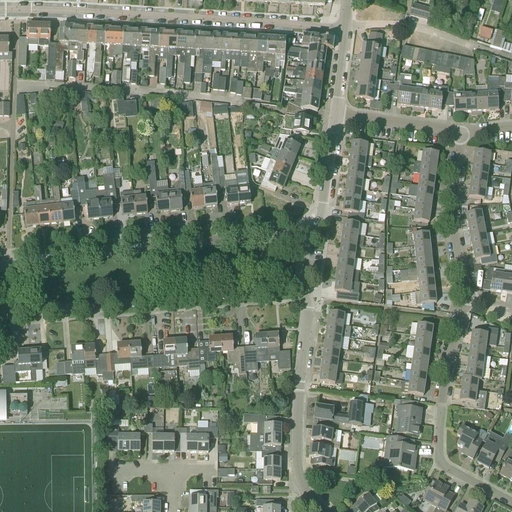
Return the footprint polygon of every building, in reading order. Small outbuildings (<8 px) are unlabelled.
[(492,10),(500,13),(503,3),(497,1),(497,2),(495,1),(492,10)] [(428,21),(431,10),(413,5),(410,16),(428,21)] [(26,35),(26,39),(18,39),(17,67),(26,67),(26,48),(28,46),(37,47),(38,26),(27,26),(26,33),(26,35)] [(45,71),(37,71),(36,74),(36,81),(54,82),(54,73),(55,45),(50,45),(50,34),(50,26),(38,26),(37,47),(49,47),(48,67),(45,67),(45,71)] [(55,45),(54,73),(62,74),(63,52),(68,52),(69,27),(60,27),(59,45),(55,45)] [(77,53),(78,28),(69,27),(68,52),(77,53)] [(78,28),(77,53),(76,62),(83,62),(83,53),(81,52),(81,45),(86,45),(87,28),(78,28)] [(87,28),(86,45),(90,45),(89,59),(87,59),(86,73),(94,73),(96,29),(87,28)] [(104,46),(105,29),(96,29),(94,73),(94,78),(99,78),(101,53),(100,53),(101,46),(104,46)] [(114,30),(105,29),(104,46),(109,47),(108,60),(113,60),(113,58),(114,30)] [(117,56),(122,56),(122,54),(123,30),(114,30),(113,58),(114,58),(117,56)] [(126,54),(126,61),(131,61),(132,31),(123,30),(122,54),(126,54)] [(136,71),(136,64),(136,54),(140,55),(141,32),(132,31),(131,61),(130,69),(130,83),(129,85),(135,85),(136,71)] [(489,48),(511,54),(511,48),(511,45),(503,43),(506,34),(494,31),(489,48)] [(141,32),(140,55),(144,55),(143,61),(149,61),(150,32),(141,32)] [(150,32),(149,61),(148,77),(154,78),(155,57),(158,57),(159,33),(150,32)] [(159,33),(158,57),(158,61),(167,61),(168,33),(159,33)] [(167,61),(166,69),(166,71),(171,72),(172,57),(176,57),(177,34),(168,33),(167,61)] [(180,58),(178,77),(183,77),(187,34),(177,34),(176,57),(180,58)] [(190,58),(192,58),(194,58),(195,35),(187,34),(183,77),(183,84),(189,85),(190,71),(189,71),(190,58)] [(361,56),(379,59),(382,36),(369,34),(368,46),(363,45),(361,56)] [(195,35),(194,58),(194,51),(199,51),(198,59),(196,59),(194,83),(200,84),(204,35),(195,35)] [(213,36),(204,35),(200,84),(201,84),(202,75),(210,75),(212,63),(213,36)] [(213,36),(212,63),(221,64),(222,36),(213,36)] [(220,71),(224,71),(225,62),(230,62),(231,37),(222,36),(221,64),(220,71)] [(240,37),(231,37),(230,62),(234,62),(234,68),(238,69),(239,62),(240,37)] [(249,38),(240,37),(239,62),(238,69),(247,69),(248,62),(249,38)] [(326,50),(332,51),(333,41),(303,37),(301,46),(326,50)] [(258,38),(249,38),(248,62),(247,69),(247,73),(255,74),(256,63),(258,38)] [(256,63),(255,74),(256,74),(256,73),(262,73),(263,63),(266,63),(266,62),(267,39),(258,38),(256,63)] [(0,39),(0,54),(8,54),(8,50),(9,50),(9,48),(8,48),(8,40),(0,39)] [(276,40),(267,39),(266,62),(266,63),(270,63),(270,71),(274,72),(275,64),(276,40)] [(274,72),(273,74),(276,74),(278,75),(279,62),(284,63),(285,56),(286,40),(276,40),(275,64),(274,72)] [(301,47),(309,48),(308,52),(301,51),(301,50),(288,48),(288,53),(325,59),(326,50),(301,46),(301,47)] [(405,60),(408,48),(402,47),(400,59),(405,60)] [(414,49),(408,48),(405,60),(411,62),(414,49)] [(420,50),(414,49),(411,62),(417,63),(420,50)] [(425,52),(420,50),(417,63),(423,64),(425,52)] [(431,53),(425,52),(423,64),(428,65),(431,53)] [(307,61),(307,65),(323,68),(325,59),(288,53),(287,58),(307,61)] [(437,54),(431,53),(428,65),(434,67),(437,54)] [(442,55),(437,54),(434,67),(440,68),(442,55)] [(442,55),(440,68),(446,69),(448,56),(443,55),(442,55)] [(360,62),(359,67),(377,70),(379,59),(361,56),(358,56),(357,61),(360,62)] [(454,57),(448,56),(446,69),(451,70),(454,57)] [(460,58),(454,57),(451,70),(457,71),(460,58)] [(465,59),(460,58),(457,71),(463,72),(465,59)] [(465,59),(463,72),(463,76),(464,76),(467,76),(474,75),(473,61),(471,61),(465,59)] [(75,80),(76,62),(68,62),(67,79),(75,80)] [(306,70),(295,68),(295,72),(322,76),(323,68),(307,65),(306,70)] [(377,70),(359,67),(359,73),(356,72),(355,77),(376,80),(377,70)] [(130,69),(123,69),(122,82),(130,83),(130,69)] [(297,78),(297,77),(299,77),(298,82),(321,86),(322,76),(295,72),(286,71),(285,76),(297,78)] [(112,72),(111,85),(120,85),(121,73),(112,72)] [(408,108),(411,85),(411,82),(410,82),(411,76),(399,75),(398,78),(397,83),(395,82),(395,86),(394,86),(392,99),(398,99),(397,106),(396,106),(396,107),(408,108)] [(357,83),(357,88),(374,91),(376,80),(355,77),(354,83),(357,83)] [(498,85),(487,85),(487,87),(486,95),(487,113),(499,112),(499,111),(498,111),(498,102),(504,103),(504,90),(505,85),(505,80),(498,80),(498,85)] [(236,82),(235,95),(235,96),(241,97),(243,83),(236,82)] [(321,86),(298,82),(294,82),(293,85),(292,85),(292,89),(284,87),(283,89),(320,94),(321,86)] [(418,113),(422,86),(415,85),(415,86),(411,85),(408,108),(413,109),(413,112),(418,113)] [(429,87),(422,86),(418,113),(423,114),(424,110),(429,111),(432,94),(428,93),(429,87)] [(475,87),(475,96),(476,116),(482,116),(481,113),(487,113),(486,95),(487,87),(475,87)] [(373,102),(374,91),(357,88),(355,100),(356,100),(373,102)] [(441,107),(447,107),(448,93),(448,90),(432,88),(432,94),(429,111),(441,113),(441,112),(440,112),(441,107)] [(294,100),(318,103),(320,94),(283,89),(283,94),(295,95),(294,100)] [(253,90),(253,100),(261,100),(262,91),(253,90)] [(465,114),(464,96),(464,92),(453,92),(453,94),(448,93),(447,107),(454,107),(454,114),(465,114)] [(16,116),(25,115),(26,115),(24,96),(16,96),(16,116)] [(476,116),(475,96),(464,96),(465,114),(471,114),(471,117),(476,116)] [(153,100),(153,110),(163,110),(163,100),(153,100)] [(305,117),(306,111),(317,112),(318,103),(294,100),(293,105),(288,104),(287,108),(286,114),(305,117)] [(117,102),(118,116),(125,116),(124,111),(123,101),(117,102)] [(138,111),(137,101),(125,103),(126,112),(138,111)] [(200,102),(200,103),(199,112),(212,114),(211,104),(200,102)] [(0,117),(9,117),(9,104),(0,103),(0,117)] [(182,104),(184,119),(193,118),(191,103),(182,104)] [(226,107),(213,109),(213,116),(227,114),(226,107)] [(310,120),(304,119),(295,118),(283,116),(282,124),(288,124),(287,131),(280,131),(279,136),(289,138),(290,138),(291,132),(293,132),(309,134),(310,120)] [(61,131),(64,124),(55,121),(53,129),(61,131)] [(279,136),(276,145),(274,150),(282,153),(294,159),(299,147),(292,144),(287,142),(289,138),(279,136)] [(352,143),(350,154),(366,157),(367,145),(352,143)] [(262,145),(260,150),(268,153),(270,148),(262,145)] [(294,159),(282,153),(274,150),(270,161),(277,164),(290,169),(294,159)] [(423,152),(421,164),(436,166),(438,154),(423,152)] [(475,152),(473,163),(489,165),(490,154),(475,152)] [(372,157),(366,157),(350,154),(349,166),(364,168),(370,169),(372,157)] [(213,184),(202,185),(205,208),(217,207),(216,198),(215,190),(220,190),(218,169),(217,155),(210,156),(211,163),(210,163),(213,184)] [(290,169),(277,164),(270,161),(265,172),(266,172),(286,180),(290,169)] [(167,188),(156,189),(154,163),(147,163),(148,176),(149,186),(151,199),(156,199),(157,213),(169,212),(167,191),(167,188)] [(472,175),(487,177),(489,165),(473,163),(472,175)] [(419,175),(435,177),(436,166),(421,164),(419,175)] [(362,180),(364,168),(349,166),(347,178),(362,180)] [(225,189),(227,206),(239,204),(237,191),(237,190),(236,181),(225,182),(224,177),(223,169),(218,169),(220,190),(225,189)] [(266,172),(260,187),(275,193),(276,188),(282,191),(286,180),(266,172)] [(418,187),(433,189),(435,177),(419,175),(418,187)] [(470,186),(485,189),(487,177),(472,175),(470,186)] [(112,218),(111,209),(111,206),(116,206),(114,189),(113,180),(113,176),(103,177),(104,192),(97,193),(100,219),(112,218)] [(195,193),(191,193),(190,193),(190,194),(191,200),(192,209),(205,208),(202,185),(201,177),(193,178),(194,186),(195,193)] [(345,189),(361,191),(367,192),(368,181),(362,180),(347,178),(345,189)] [(502,179),(502,185),(504,185),(503,191),(508,191),(510,180),(502,179)] [(184,182),(184,181),(179,182),(174,187),(174,189),(174,190),(167,191),(169,212),(182,210),(181,201),(181,200),(186,199),(185,194),(184,182)] [(79,205),(86,204),(88,221),(100,219),(97,193),(97,191),(85,192),(84,184),(77,184),(77,193),(79,205)] [(62,223),(60,207),(58,186),(52,187),(53,200),(47,201),(47,202),(50,225),(62,223)] [(485,189),(470,186),(468,198),(484,200),(485,189)] [(416,198),(432,201),(433,189),(418,187),(416,198)] [(249,189),(237,190),(237,191),(239,204),(250,203),(250,198),(253,198),(252,189),(249,189)] [(344,201),(365,204),(365,203),(359,202),(361,191),(345,189),(344,201)] [(147,214),(145,198),(145,195),(141,195),(140,192),(132,193),(134,216),(147,214)] [(121,201),(121,208),(122,217),(134,216),(132,193),(120,194),(121,201)] [(414,210),(430,212),(432,201),(416,198),(414,210)] [(363,220),(365,204),(344,201),(342,213),(348,213),(347,218),(363,220)] [(38,226),(50,225),(47,202),(35,204),(38,226)] [(35,204),(23,205),(24,211),(23,211),(24,219),(25,219),(26,227),(38,226),(35,204)] [(75,222),(73,206),(72,206),(60,207),(62,223),(75,222)] [(430,212),(414,210),(413,222),(428,224),(430,212)] [(468,227),(483,224),(481,212),(465,215),(468,227)] [(342,234),(357,237),(359,225),(343,223),(342,234)] [(468,227),(470,238),(485,235),(483,224),(468,227)] [(357,237),(342,234),(340,246),(356,248),(357,237)] [(430,246),(428,234),(413,236),(414,247),(430,246)] [(487,247),(485,235),(470,238),(472,250),(493,246),(493,245),(487,247)] [(356,248),(340,246),(339,258),(354,260),(356,248)] [(430,246),(414,247),(415,259),(431,257),(430,246)] [(497,263),(493,246),(472,250),(474,261),(480,260),(481,266),(497,263)] [(415,259),(416,270),(432,269),(431,257),(415,259)] [(354,260),(339,258),(337,269),(352,271),(354,260)] [(468,275),(482,272),(481,267),(467,270),(468,275)] [(352,271),(337,269),(336,281),(351,283),(352,271)] [(409,283),(418,282),(433,280),(432,269),(416,270),(408,271),(409,283)] [(501,294),(503,276),(493,275),(493,270),(487,269),(486,281),(491,282),(490,292),(501,294)] [(511,277),(503,276),(501,294),(511,295),(511,294),(511,277)] [(435,292),(433,280),(418,282),(419,294),(435,292)] [(339,301),(354,303),(357,303),(358,295),(359,284),(351,283),(336,281),(334,293),(340,293),(339,301)] [(433,313),(433,304),(436,304),(435,292),(419,294),(419,295),(413,296),(415,306),(421,305),(422,311),(433,313)] [(382,297),(375,295),(373,302),(380,304),(382,297)] [(328,313),(326,324),(343,326),(344,315),(328,313)] [(343,326),(326,324),(325,336),(341,338),(343,326)] [(417,325),(416,337),(431,339),(433,327),(417,325)] [(472,332),(470,344),(486,346),(496,347),(497,336),(487,335),(472,332)] [(278,371),(290,371),(289,352),(279,353),(278,335),(266,336),(267,357),(268,357),(268,363),(277,362),(278,371)] [(248,348),(243,349),(245,373),(258,372),(257,364),(268,363),(268,357),(267,357),(266,336),(254,336),(255,348),(248,348)] [(341,338),(325,336),(324,348),(339,350),(341,338)] [(431,339),(416,337),(414,348),(429,350),(431,339)] [(245,375),(245,373),(243,349),(233,349),(233,346),(232,338),(220,339),(221,353),(227,353),(228,365),(232,365),(238,364),(238,370),(238,375),(245,375)] [(220,339),(208,340),(209,345),(208,345),(209,350),(198,350),(197,350),(199,372),(199,376),(204,376),(203,363),(215,362),(215,354),(221,353),(220,339)] [(187,368),(187,372),(199,372),(197,350),(187,351),(186,341),(174,342),(176,368),(187,368)] [(163,356),(152,357),(153,379),(159,379),(158,369),(176,368),(174,342),(163,343),(163,356)] [(141,358),(141,352),(140,344),(128,345),(130,365),(130,377),(136,377),(138,376),(137,371),(148,370),(148,379),(153,379),(152,357),(141,358)] [(469,355),(484,358),(486,346),(470,344),(469,355)] [(128,345),(117,346),(117,356),(106,357),(106,358),(107,382),(113,382),(112,367),(130,365),(128,345)] [(95,370),(95,362),(94,347),(82,348),(84,371),(95,370)] [(84,375),(84,371),(82,348),(71,349),(71,356),(72,362),(64,363),(65,375),(84,375)] [(339,350),(324,348),(322,359),(338,361),(339,350)] [(429,350),(414,348),(412,360),(428,362),(429,350)] [(42,372),(42,365),(41,351),(29,352),(30,373),(42,372)] [(17,352),(19,374),(30,373),(29,352),(17,352)] [(490,359),(484,358),(469,355),(467,367),(483,369),(489,370),(490,359)] [(102,382),(107,382),(106,358),(99,359),(100,374),(102,374),(102,382)] [(338,361),(322,359),(321,371),(336,373),(338,361)] [(428,362),(412,360),(410,371),(426,374),(428,362)] [(64,376),(64,367),(56,367),(57,376),(64,376)] [(466,378),(481,380),(483,369),(467,367),(466,378)] [(336,373),(321,371),(319,383),(334,385),(336,373)] [(426,374),(410,371),(409,383),(425,385),(426,374)] [(461,390),(477,392),(478,381),(481,382),(481,380),(466,378),(463,378),(461,390)] [(425,385),(409,383),(407,395),(423,397),(425,385)] [(477,392),(461,390),(459,402),(465,403),(464,409),(484,412),(486,393),(477,392)] [(0,417),(4,418),(4,415),(27,415),(27,397),(9,397),(9,409),(7,409),(7,407),(6,407),(3,407),(3,397),(0,396),(0,417)] [(146,408),(154,408),(153,398),(146,398),(146,408)] [(415,410),(416,403),(401,401),(400,409),(402,409),(401,419),(399,418),(397,434),(418,437),(420,419),(418,419),(419,411),(415,410)] [(373,406),(371,406),(351,403),(349,418),(332,416),(333,410),(315,407),(314,420),(343,424),(352,425),(370,427),(371,414),(372,415),(373,406)] [(489,421),(493,417),(487,413),(484,416),(489,421)] [(275,425),(275,418),(243,415),(243,424),(257,424),(256,436),(281,437),(281,425),(275,425)] [(482,442),(486,435),(485,433),(481,431),(479,432),(477,436),(461,427),(457,436),(461,439),(456,446),(463,450),(461,454),(473,460),(482,442)] [(108,428),(107,447),(107,453),(128,453),(129,436),(129,429),(108,428)] [(340,444),(336,444),(337,432),(312,429),(311,441),(323,442),(322,448),(330,449),(339,450),(340,444)] [(174,435),(174,437),(163,437),(163,454),(174,454),(174,447),(180,447),(180,430),(174,430),(174,435)] [(186,454),(197,454),(197,437),(186,437),(186,435),(186,430),(180,430),(180,447),(186,448),(186,454)] [(197,437),(197,454),(208,454),(208,440),(217,440),(217,430),(197,430),(197,437)] [(499,464),(508,447),(511,438),(505,435),(503,440),(487,433),(482,443),(486,445),(476,464),(488,470),(493,461),(499,464)] [(140,437),(129,436),(128,453),(140,453),(140,437)] [(274,454),(274,448),(280,448),(281,437),(256,436),(250,436),(250,453),(261,454),(274,454)] [(152,453),(163,454),(163,437),(152,437),(152,453)] [(411,463),(411,458),(415,458),(416,448),(406,447),(407,441),(387,438),(383,469),(387,469),(387,472),(394,473),(394,470),(412,473),(413,464),(414,465),(414,463),(411,463)] [(320,466),(332,468),(333,462),(329,461),(330,449),(322,448),(310,447),(309,459),(320,460),(320,466)] [(503,470),(500,476),(511,482),(511,464),(511,462),(511,452),(507,450),(501,461),(505,463),(502,470),(503,470)] [(227,454),(219,454),(219,463),(227,463),(227,454)] [(264,460),(263,471),(280,471),(280,460),(274,460),(274,454),(261,454),(261,460),(264,460)] [(354,476),(355,468),(347,467),(346,476),(354,476)] [(263,471),(263,481),(258,481),(257,486),(271,486),(271,482),(280,482),(280,471),(263,471)] [(445,511),(454,496),(441,490),(443,486),(436,482),(432,490),(430,489),(425,498),(432,502),(430,506),(436,508),(433,511),(445,511)] [(218,499),(218,492),(189,492),(195,492),(195,498),(189,498),(189,509),(216,509),(216,499),(218,499)] [(368,496),(352,509),(349,510),(350,511),(377,511),(379,511),(375,507),(376,506),(368,496)] [(154,497),(136,497),(131,497),(131,503),(143,504),(142,511),(159,511),(160,504),(154,504),(154,497)] [(403,497),(401,498),(398,498),(396,500),(406,509),(410,504),(403,497)] [(263,508),(262,511),(279,511),(280,508),(273,508),(273,502),(256,502),(255,508),(263,508)] [(460,505),(456,511),(481,511),(483,509),(470,502),(466,508),(460,505)]
